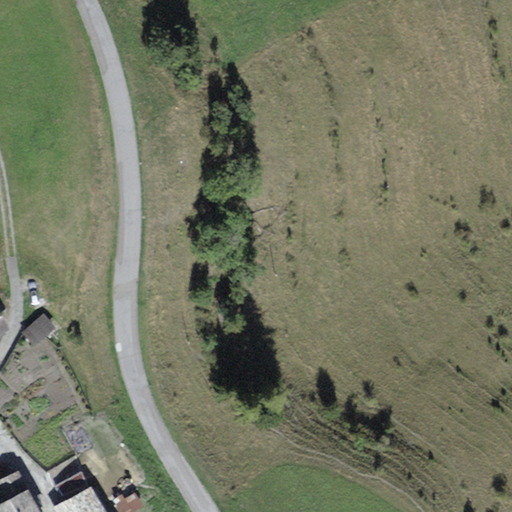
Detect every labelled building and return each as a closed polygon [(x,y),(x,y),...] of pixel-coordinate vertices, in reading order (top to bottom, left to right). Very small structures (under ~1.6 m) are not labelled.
[(0,330),(9,324),(0,311),(0,330)] [(46,315),(45,314),(26,329),(35,341),(54,325),(46,315)] [(83,467),(54,483),(63,499),(92,483),(83,467)] [(63,499),(52,506),(55,511),(109,511),(92,483),(63,499)] [(39,511),(26,487),(0,501),(0,511),(39,511)]
